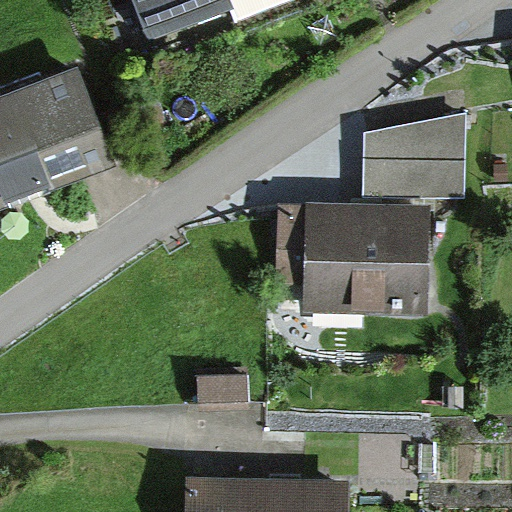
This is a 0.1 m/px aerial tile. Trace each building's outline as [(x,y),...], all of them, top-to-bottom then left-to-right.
[(143,0),(148,13),(162,49),(291,0),(143,0)] [(93,66),(0,99),(0,215),(130,169),(93,66)] [(370,125),(373,206),(477,202),(474,121),(370,125)] [(439,207),(317,208),(319,324),(441,323),(439,207)] [(358,511),(359,486),(199,484),(198,511),(358,511)]
